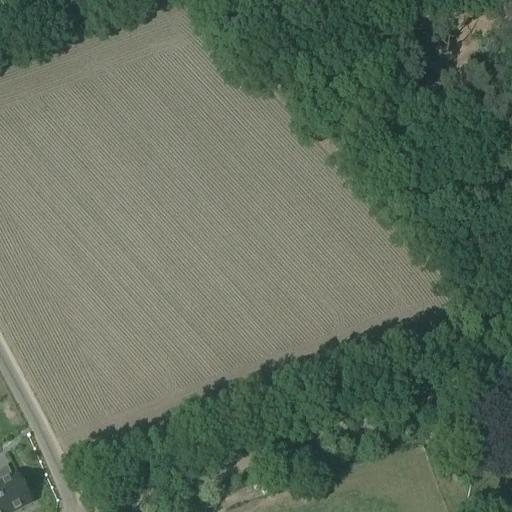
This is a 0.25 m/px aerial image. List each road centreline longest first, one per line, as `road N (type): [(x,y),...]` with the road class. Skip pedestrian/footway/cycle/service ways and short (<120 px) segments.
road 1 (unclassified): [(511,375),(460,385),(113,511)]
road 2 (unclassified): [(72,511),(0,355)]
